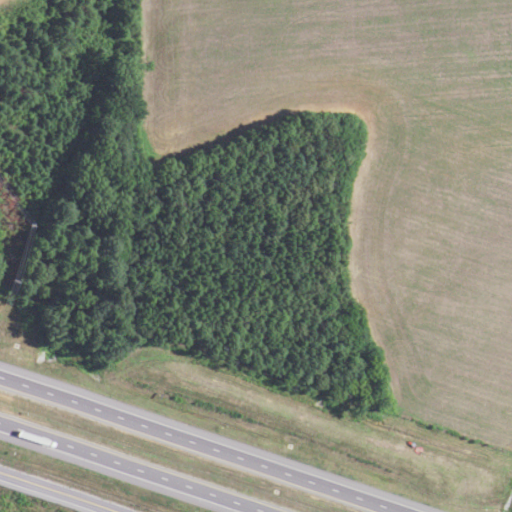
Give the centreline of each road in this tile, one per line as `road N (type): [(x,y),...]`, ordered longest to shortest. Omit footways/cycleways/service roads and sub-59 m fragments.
road 1 (motorway): [(412,511),(0,372)]
road 2 (motorway): [(0,419),(275,511)]
road 3 (residential): [(0,468),(129,511)]
